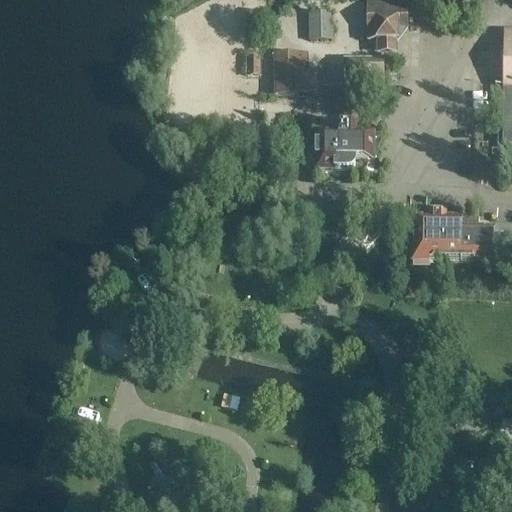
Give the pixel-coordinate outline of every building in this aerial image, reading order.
[(407,34),(407,12),(406,1),(368,1),(369,44),(398,44),(398,34),(407,34)] [(248,15),(249,40),(259,40),(259,15),(248,15)] [(309,43),(334,43),(334,16),(309,16),(309,43)] [(511,35),(505,35),(503,175),(511,174),(511,35)] [(308,56),(274,57),(275,99),(297,99),(318,98),(318,76),(309,76),(308,56)] [(260,80),(261,61),(246,60),(246,80),(260,80)] [(366,94),(373,94),(382,94),(382,64),(345,64),(345,101),(366,101),(366,94)] [(356,133),(336,133),(336,139),(317,138),(316,178),(366,178),(366,176),(365,176),(365,167),(375,167),(375,139),(356,139),(356,133)] [(412,250),(411,264),(411,266),(430,266),(430,263),(474,264),(474,265),(494,265),(494,231),(479,231),(479,221),(463,221),(463,219),(447,218),(447,216),(446,212),(429,211),(429,215),(428,215),(428,218),(412,219),(412,234),(408,234),(408,250),(412,250)] [(225,286),(241,287),(243,270),(227,268),(225,286)] [(368,308),(385,300),(376,283),(360,291),(368,308)] [(198,406),(200,388),(184,386),(182,404),(198,406)] [(179,465),(160,465),(159,481),(178,481),(178,473),(197,474),(198,448),(179,447),(179,465)]
